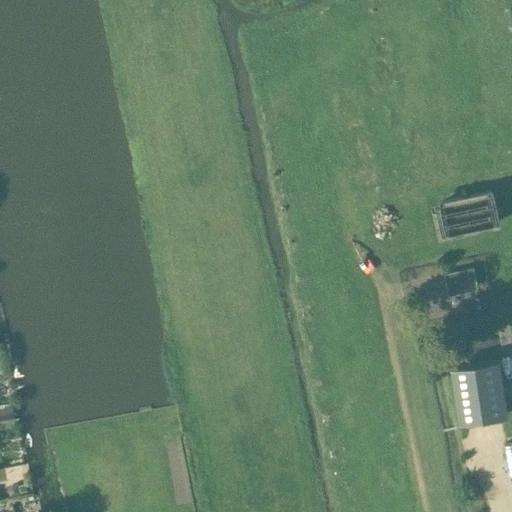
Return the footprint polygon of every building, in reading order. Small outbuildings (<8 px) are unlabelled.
[(502,225),(495,187),(431,200),(439,238),(502,225)] [(478,289),(473,266),(444,272),(449,295),(478,289)] [(506,411),(498,357),(450,364),(458,418),(506,411)] [(15,419),(12,404),(4,405),(5,407),(0,407),(0,420),(7,419),(7,420),(15,419)] [(18,483),(8,485),(10,495),(20,493),(20,492),(27,490),(26,483),(18,485),(18,483)]
